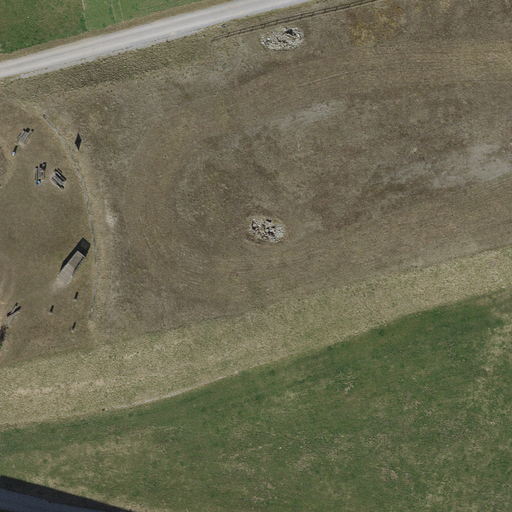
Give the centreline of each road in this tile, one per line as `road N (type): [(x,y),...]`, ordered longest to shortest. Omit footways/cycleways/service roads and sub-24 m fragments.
road 1 (motorway): [(511,68),(0,183)]
road 2 (motorway): [(0,283),(511,171)]
road 3 (track): [(0,69),(279,0)]
